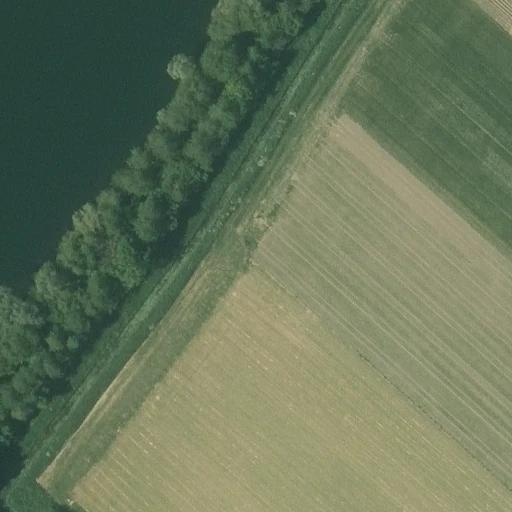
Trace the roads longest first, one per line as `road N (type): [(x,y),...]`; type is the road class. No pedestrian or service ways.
road 1 (track): [(378,0),(292,144),(216,250),(366,363),(511,496)]
road 2 (track): [(319,0),(148,249),(0,441)]
